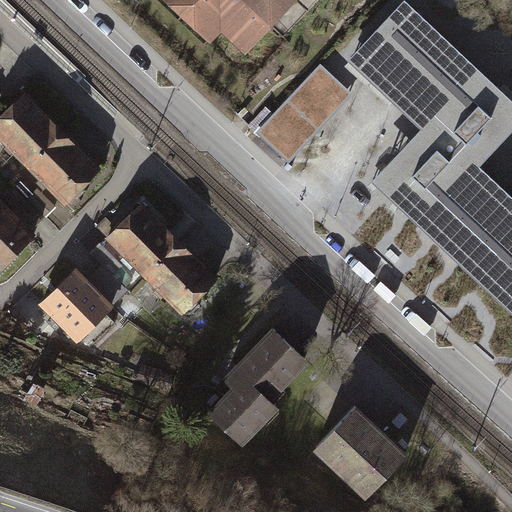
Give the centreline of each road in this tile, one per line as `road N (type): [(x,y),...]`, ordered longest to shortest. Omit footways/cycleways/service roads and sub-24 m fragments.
road 1 (unclassified): [(54,0),(511,422)]
road 2 (residential): [(448,446),(0,21)]
